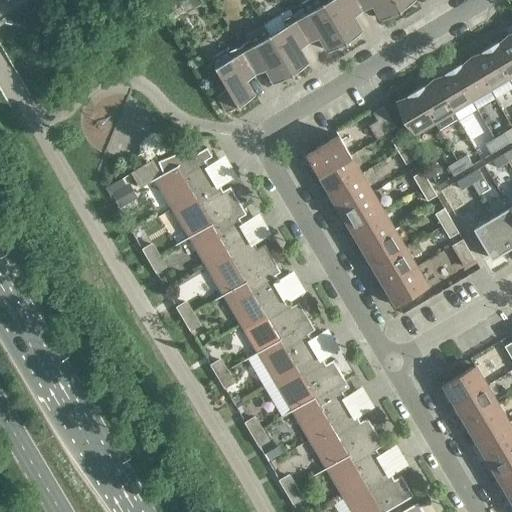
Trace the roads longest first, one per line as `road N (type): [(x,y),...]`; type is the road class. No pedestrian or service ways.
road 1 (residential): [(395,368),(272,170),(267,140),(300,112),(489,0)]
road 2 (secondary): [(132,511),(0,296)]
road 3 (residential): [(479,511),(395,368)]
road 4 (residential): [(395,368),(511,297)]
